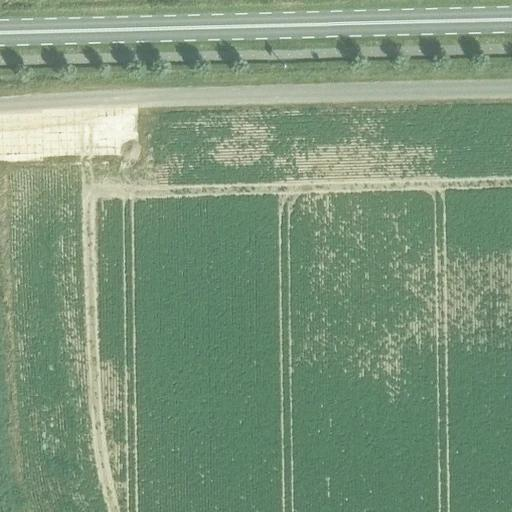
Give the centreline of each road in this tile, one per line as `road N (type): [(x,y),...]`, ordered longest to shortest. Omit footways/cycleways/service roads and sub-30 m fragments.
road 1 (unclassified): [(0,107),(511,90)]
road 2 (primary): [(0,32),(511,18)]
